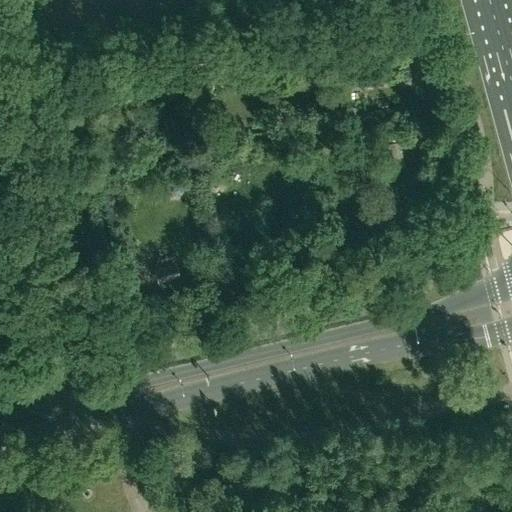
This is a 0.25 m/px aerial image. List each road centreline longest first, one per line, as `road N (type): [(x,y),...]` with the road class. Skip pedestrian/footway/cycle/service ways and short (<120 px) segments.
road 1 (tertiary): [(511,285),(0,415)]
road 2 (tertiary): [(0,438),(378,347),(511,331)]
road 3 (track): [(0,113),(87,360)]
